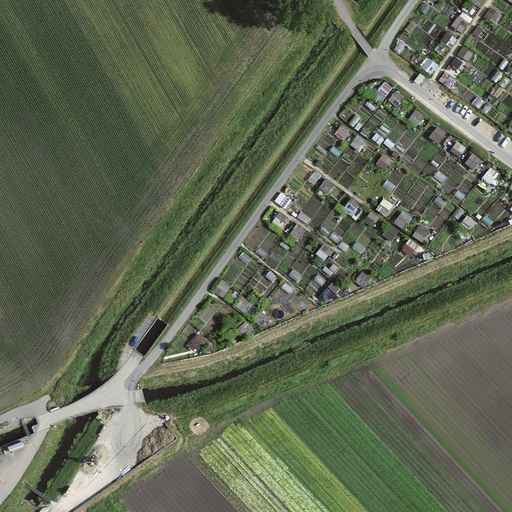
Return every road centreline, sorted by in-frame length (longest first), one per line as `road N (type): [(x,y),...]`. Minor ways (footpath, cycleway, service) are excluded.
road 1 (unclassified): [(375,57),(150,361),(105,397),(46,421)]
road 2 (track): [(331,113),(488,229)]
road 3 (unclassified): [(375,57),(511,161)]
road 4 (track): [(300,156),(427,250)]
road 5 (track): [(0,419),(35,410),(46,421),(0,500)]
road 6 (track): [(268,199),(377,279)]
